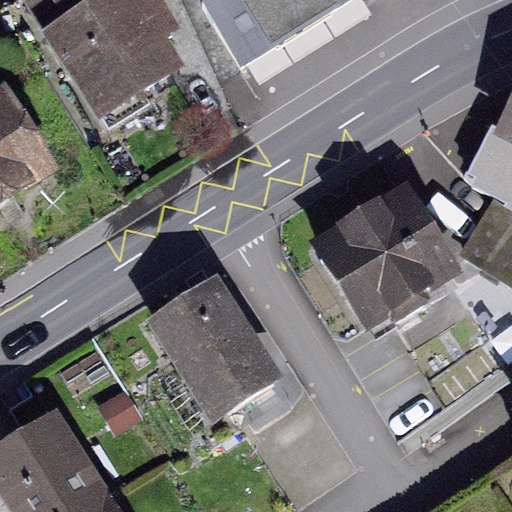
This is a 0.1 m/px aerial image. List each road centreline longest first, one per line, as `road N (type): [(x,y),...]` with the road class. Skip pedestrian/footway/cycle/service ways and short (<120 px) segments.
road 1 (tertiary): [(511,31),(447,61),(0,343)]
road 2 (residential): [(233,243),(384,488)]
